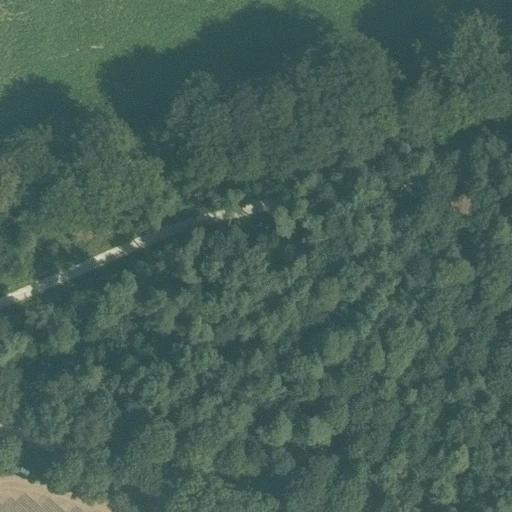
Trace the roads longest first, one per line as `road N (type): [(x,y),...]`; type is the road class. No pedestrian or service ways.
road 1 (tertiary): [(0,188),(511,68)]
road 2 (track): [(0,392),(338,511)]
